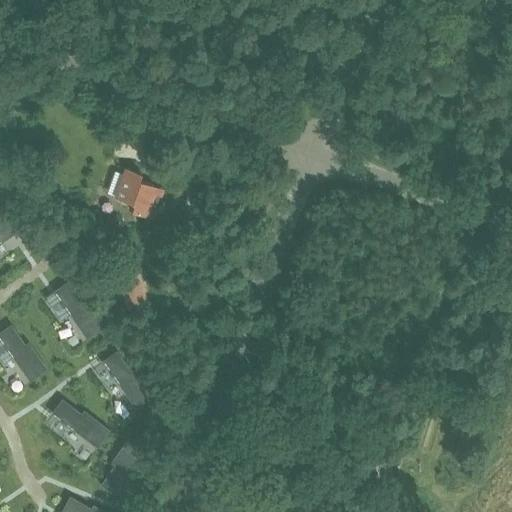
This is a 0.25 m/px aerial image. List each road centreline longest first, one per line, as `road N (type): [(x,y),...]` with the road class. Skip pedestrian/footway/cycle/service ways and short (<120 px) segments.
road 1 (unclassified): [(174,511),(314,151)]
road 2 (track): [(511,258),(435,391),(254,313)]
road 3 (unclassified): [(0,39),(314,151)]
road 4 (unclassified): [(511,227),(314,151)]
road 5 (unclassified): [(314,151),(374,0)]
